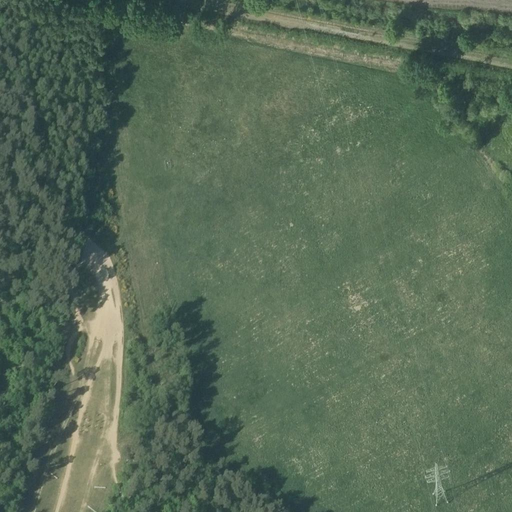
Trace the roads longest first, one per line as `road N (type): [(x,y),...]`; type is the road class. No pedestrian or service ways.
road 1 (track): [(106,316),(97,265),(25,103)]
road 2 (track): [(53,511),(106,316)]
